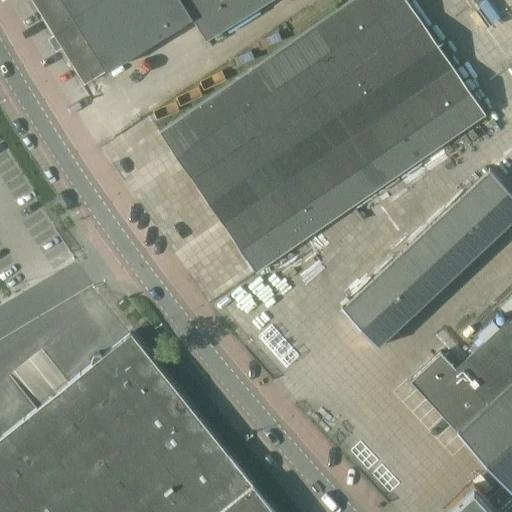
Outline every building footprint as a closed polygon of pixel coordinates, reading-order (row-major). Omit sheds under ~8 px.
[(268,0),(32,0),(54,35),(48,39),(56,51),(61,48),(84,84),(106,70),(193,17),(206,39),(268,0)] [(192,178),(421,21),(406,0),(350,0),(159,131),(192,178)] [(421,21),(192,178),(256,272),(485,114),(421,21)] [(198,77),(216,64),(211,56),(192,69),(198,77)] [(511,191),(489,168),(488,169),(489,170),(343,307),(342,305),(341,307),(378,347),(379,346),(379,345),(511,220),(511,191)] [(186,193),(179,199),(185,206),(175,215),(197,239),(205,232),(210,237),(219,229),(186,193)] [(348,209),(341,215),(360,235),(367,229),(348,209)] [(511,295),(500,306),(510,317),(511,315),(511,295)] [(504,484),(489,499),(480,490),(468,502),(462,496),(446,509),(449,511),(511,511),(511,315),(463,361),(448,347),(411,382),(504,484)] [(0,511),(274,511),(253,484),(131,332),(0,437),(0,511)] [(397,502),(408,482),(386,471),(376,491),(397,502)]
